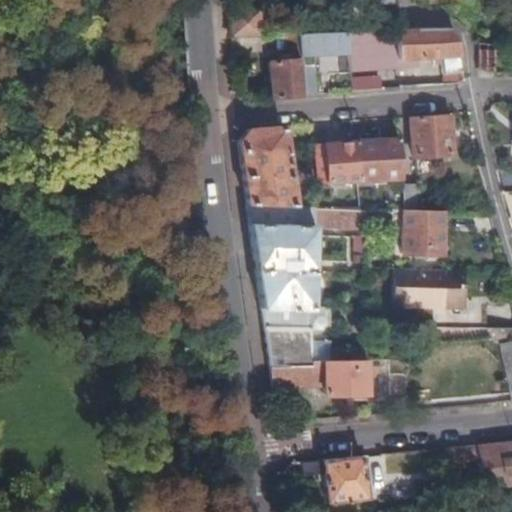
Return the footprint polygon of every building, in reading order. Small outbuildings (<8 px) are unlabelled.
[(258,9),(226,11),(228,37),(257,36),(259,36),(258,9)] [(393,30),(395,59),(437,57),(439,75),(440,85),(451,84),(461,80),(452,35),(446,30),(406,30),(392,16),(393,30)] [(393,30),(344,32),(346,55),(346,63),(391,60),(395,59),(393,30)] [(344,32),(294,34),(295,49),(296,56),(346,55),(344,32)] [(257,36),(228,37),(229,53),(257,52),(257,36)] [(492,44),(475,44),(475,68),(489,73),(491,73),(492,44)] [(285,55),(275,55),(275,62),(296,61),(296,56),(295,49),(285,49),(285,55)] [(275,62),(264,63),(267,99),(298,97),(296,69),(296,61),(275,62)] [(311,68),(296,69),(298,97),(313,95),(311,68)] [(375,78),(347,80),(348,92),(376,90),(375,78)] [(406,117),(409,157),(449,154),(446,114),(406,117)] [(318,124),(304,125),(306,154),(320,153),(318,124)] [(244,131),(235,143),(244,206),(291,207),(279,128),(244,131)] [(395,138),(350,142),(354,181),(368,180),(398,178),(395,138)] [(182,159),(184,179),(197,178),(194,157),(182,159)] [(415,185),(399,185),(400,209),(416,210),(415,185)] [(355,189),(335,188),(335,208),(356,209),(355,189)] [(291,207),(244,206),(260,325),(307,326),(309,326),(310,271),(311,228),(353,229),(362,229),(362,209),(356,209),(335,208),(318,208),(311,207),(307,207),(291,207)] [(398,253),(437,254),(438,211),(416,210),(400,209),(399,209),(398,253)] [(362,229),(353,229),(353,245),(361,245),(362,229)] [(385,268),(384,303),(459,305),(460,269),(385,268)] [(307,326),(260,325),(266,368),(308,367),(307,361),(307,326)] [(511,343),(499,347),(511,401),(511,343)] [(308,367),(266,368),(269,388),(322,386),(323,395),(346,395),(364,394),(363,360),(307,361),(308,367)] [(511,441),(459,447),(462,473),(480,471),(484,491),(511,485),(511,441)] [(459,447),(442,448),(445,474),(462,473),(459,447)] [(324,501),(364,497),(359,456),(299,462),(300,476),(321,474),(324,501)] [(416,490),(416,473),(383,474),(384,491),(416,490)]
